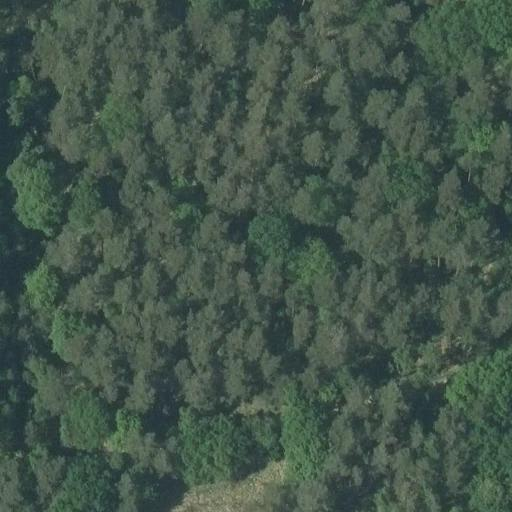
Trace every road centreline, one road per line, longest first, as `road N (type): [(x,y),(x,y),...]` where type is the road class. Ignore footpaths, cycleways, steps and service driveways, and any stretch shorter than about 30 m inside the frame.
road 1 (track): [(511,373),(0,478)]
road 2 (track): [(24,0),(18,239),(28,472)]
